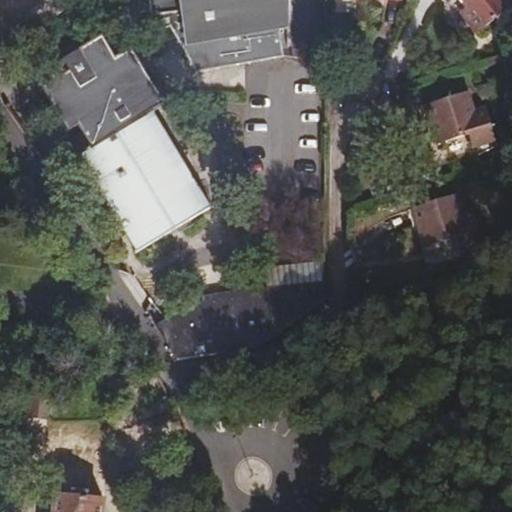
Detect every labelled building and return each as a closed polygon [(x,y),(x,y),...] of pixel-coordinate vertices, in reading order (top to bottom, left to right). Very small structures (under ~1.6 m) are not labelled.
[(151,0),(154,16),(189,11),(187,0),(151,0)] [(194,45),(289,31),(289,0),(187,0),(189,11),(194,45)] [(438,0),(444,6),(448,3),(457,14),(454,16),(470,36),(507,6),(502,0),(438,0)] [(98,40),(75,54),(58,65),(65,76),(57,81),(56,79),(37,91),(65,136),(75,130),(88,150),(82,154),(84,157),(78,161),(136,251),(207,206),(148,115),(162,106),(127,52),(112,62),(98,40)] [(472,114),(467,95),(423,109),(434,146),(466,137),(470,150),(492,143),(482,110),(472,114)] [(456,216),(451,199),(407,212),(419,251),(451,241),(454,253),(477,246),(467,213),(456,216)] [(154,328),(177,361),(256,347),(320,304),(320,266),(259,273),(261,292),(244,296),(245,302),(199,311),(188,313),(154,328)] [(199,304),(199,311),(245,302),(244,296),(199,304)] [(95,511),(96,504),(48,499),(46,511),(95,511)]
